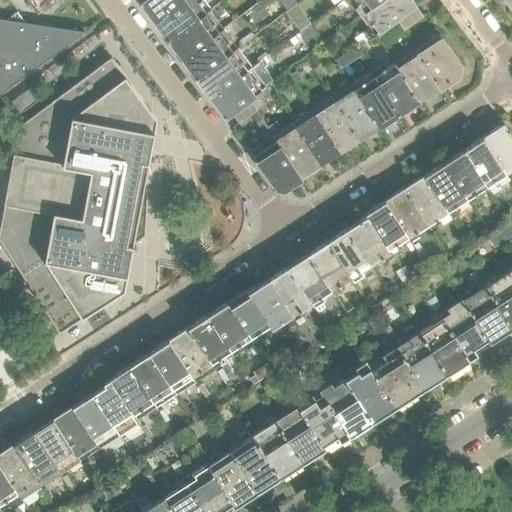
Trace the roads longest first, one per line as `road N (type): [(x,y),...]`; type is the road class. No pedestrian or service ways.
road 1 (residential): [(0,415),(287,232)]
road 2 (residential): [(287,232),(112,0)]
road 3 (residential): [(287,232),(511,85)]
road 4 (residential): [(351,511),(511,407)]
